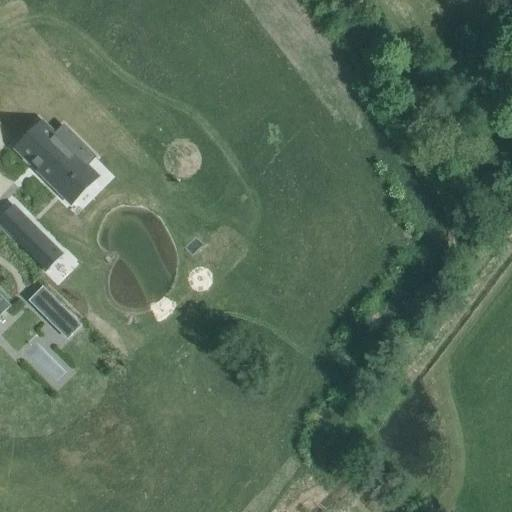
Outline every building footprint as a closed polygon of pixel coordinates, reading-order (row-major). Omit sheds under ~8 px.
[(0,108),(25,94),(0,52),(0,108)] [(40,126),(18,147),(33,161),(30,163),(31,164),(34,162),(39,167),(36,169),(37,170),(39,168),(48,176),(46,178),(59,191),(84,166),(93,157),(87,151),(63,127),(52,138),(40,126)] [(12,235),(11,237),(44,270),(45,269),(43,267),(43,266),(44,266),(48,262),(57,253),(59,255),(60,254),(26,221),(12,235)] [(28,300),(27,301),(56,330),(70,316),(80,326),(41,286),(41,287),(46,293),(33,306),(28,300)] [(0,311),(3,308),(5,310),(10,306),(0,296),(0,311)]
